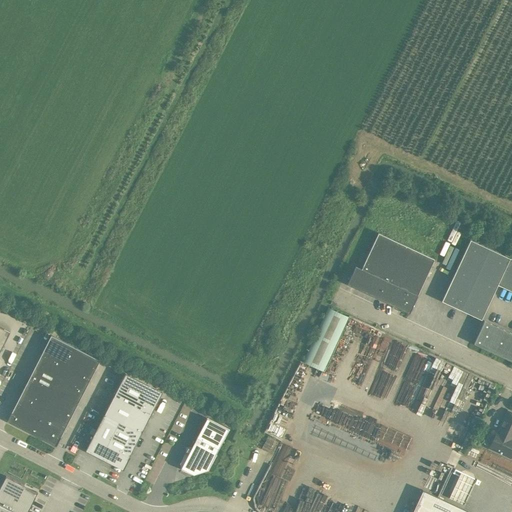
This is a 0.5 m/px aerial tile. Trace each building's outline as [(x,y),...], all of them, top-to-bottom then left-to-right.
[(355,266),(347,285),(409,313),(434,259),(378,233),(361,269),(355,266)] [(511,259),(470,240),(441,301),(481,320),(497,285),(511,291),(511,259)] [(323,371),(348,317),(328,307),(303,362),(323,371)] [(511,333),(484,321),(473,343),(511,361),(511,333)] [(0,327),(0,345),(3,346),(10,332),(0,327)] [(51,335),(42,354),(66,366),(75,348),(51,335)] [(75,348),(66,366),(90,379),(100,361),(75,348)] [(42,354),(35,366),(60,379),(66,366),(42,354)] [(35,366),(29,378),(53,391),(60,379),(35,366)] [(66,366),(60,379),(84,391),(90,379),(66,366)] [(124,373),(85,451),(123,470),(162,392),(124,373)] [(29,378),(23,391),(47,403),(53,391),(29,378)] [(60,379),(53,391),(78,403),(84,391),(60,379)] [(23,391),(17,403),(41,415),(47,403),(23,391)] [(53,391),(47,403),(72,416),(78,403),(53,391)] [(17,403),(7,421),(31,434),(41,415),(17,403)] [(47,403),(41,415),(65,428),(72,416),(47,403)] [(511,438),(511,434),(511,413),(508,411),(508,412),(501,427),(499,432),(497,432),(495,437),(489,434),(484,443),(490,446),(489,448),(509,457),(511,451),(511,438)] [(41,415),(31,434),(56,446),(65,428),(41,415)] [(228,430),(207,418),(181,468),(193,474),(208,470),(228,430)] [(474,478),(461,472),(450,496),(463,502),(474,478)] [(27,511),(35,497),(24,487),(24,486),(6,476),(0,488),(0,511),(27,511)] [(252,498),(261,502),(268,486),(259,482),(252,498)] [(422,490),(411,511),(467,511),(468,511),(422,490)]
